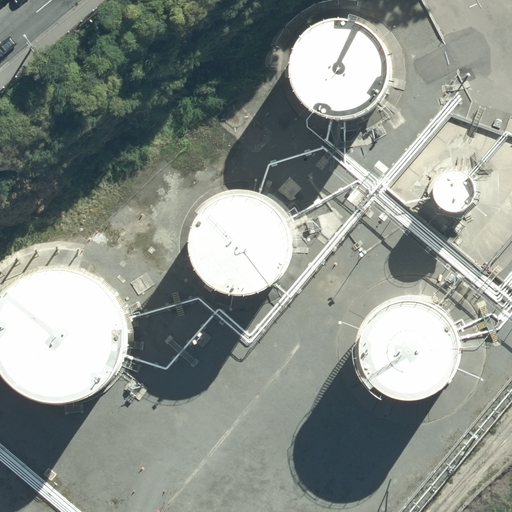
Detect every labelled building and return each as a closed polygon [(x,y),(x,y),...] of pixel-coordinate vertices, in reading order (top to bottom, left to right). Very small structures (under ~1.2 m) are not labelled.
[(350,21),(337,20),(325,22),(314,27),(305,34),(298,44),(293,55),(292,67),(293,79),(297,90),(304,99),(313,107),(324,112),(336,114),(349,114),(361,109),(371,102),(379,92),(385,81),(386,68),(385,55),(380,44),(372,34),(362,26),(350,21)] [(475,203),(476,200),(477,198),(477,195),(477,192),(477,189),(476,186),(475,184),(473,181),(471,179),(469,177),(467,176),(464,175),(461,174),(459,173),(456,173),(453,173),(450,174),(448,175),(445,176),(443,178),(441,180),(439,182),(438,185),(436,187),(436,190),(435,193),(436,196),(436,198),(437,201),(438,204),(440,206),(441,208),(444,210),(446,212),(448,213),(451,214),(454,214),(457,215),(460,214),(462,214),(465,213),(468,211),(470,210),(472,208),(474,205),(475,203)] [(251,200),(237,200),(226,203),(216,208),(207,216),(201,225),(197,236),(195,247),(197,258),(200,269),(206,278),(215,286),(224,292),(235,295),(249,296),(263,292),(275,285),(284,275),(290,262),(292,248),(290,235),(285,222),(276,211),(264,204),(251,200)] [(73,275),(54,275),(41,279),(28,286),(17,296),(9,307),(4,320),(1,334),(2,348),(6,362),(13,374),(22,385),(34,393),(47,399),(66,401),(84,398),(101,390),(115,377),(124,360),(128,342),(126,323),(119,305),(107,291),(91,280),(73,275)] [(419,307),(405,307),(394,310),(384,315),(375,323),(368,333),(364,344),(363,356),(365,368),(369,379),(376,388),(385,396),(395,401),(407,404),(421,403),(434,399),(446,391),(454,381),(460,368),(462,354),(459,341),(454,328),(444,318),(433,311),(419,307)]
